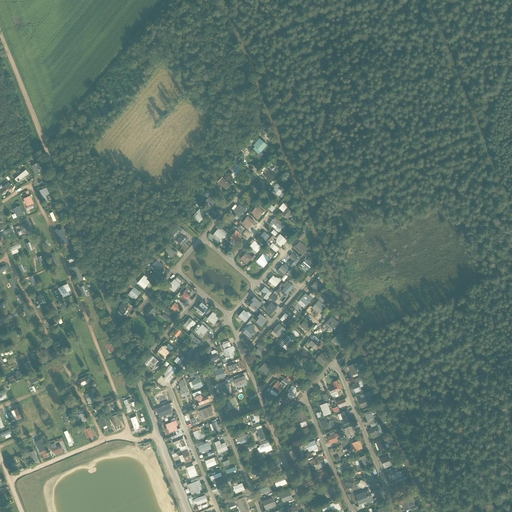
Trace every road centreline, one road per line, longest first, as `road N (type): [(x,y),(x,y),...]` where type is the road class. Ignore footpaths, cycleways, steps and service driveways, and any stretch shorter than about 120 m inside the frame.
road 1 (track): [(427,511),(225,0)]
road 2 (unclassified): [(42,143),(189,511)]
road 3 (track): [(425,0),(511,211)]
road 4 (track): [(302,196),(478,130)]
road 5 (track): [(511,320),(372,371)]
